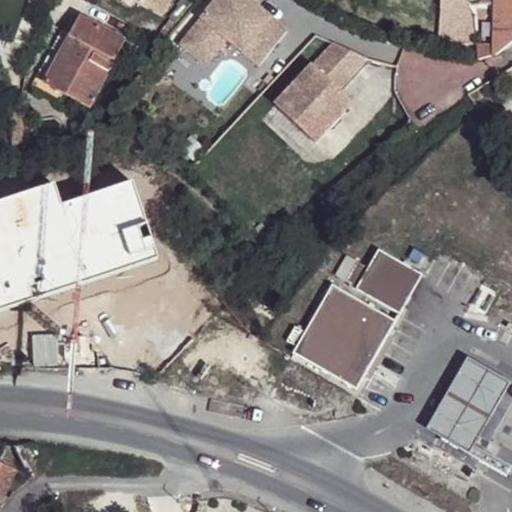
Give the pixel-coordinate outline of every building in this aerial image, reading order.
[(127,0),(164,20),(174,0),(127,0)] [(261,0),(221,0),(187,42),(212,62),(232,38),(267,66),(295,31),(259,3),(261,0)] [(511,0),(496,0),(495,55),(511,41),(511,0)] [(45,86),(91,111),(127,43),(82,18),(45,86)] [(375,56),(340,41),(282,101),(320,138),(359,99),(346,87),(375,56)] [(511,67),(487,82),(470,92),(505,148),(511,142),(511,67)] [(11,117),(19,143),(38,137),(30,111),(11,117)] [(0,208),(0,313),(155,263),(128,190),(60,212),(50,192),(0,208)] [(362,265),(348,257),(336,278),(399,316),(431,265),(379,234),(362,265)] [(357,391),(398,317),(334,281),(304,333),(294,327),(285,343),(296,348),(292,354),(357,391)] [(511,380),(511,379),(470,356),(451,388),(430,426),(472,451),(494,412),(511,380)] [(0,464),(0,495),(12,472),(0,464)]
